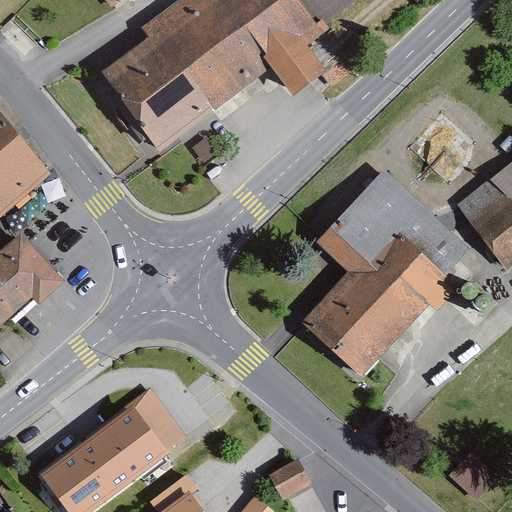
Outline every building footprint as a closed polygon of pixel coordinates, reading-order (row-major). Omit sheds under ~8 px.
[(153,39),(108,71),(162,147),(276,67),(296,95),(315,82),(323,94),(359,68),(330,27),(368,0),(185,0),(146,28),(153,39)] [(0,210),(6,217),(56,173),(0,110),(0,210)] [(511,164),(465,202),(506,251),(511,246),(511,164)] [(465,242),(386,166),(316,239),(355,276),(311,321),(351,360),(465,242)] [(0,251),(0,322),(32,294),(40,303),(60,285),(64,281),(21,234),(0,251)] [(96,429),(41,470),(73,511),(84,511),(186,435),(151,389),(96,429)] [(474,453),(455,473),(481,497),(500,477),(474,453)] [(298,460),(270,476),(283,498),(311,481),(298,460)] [(186,476),(151,503),(157,511),(168,511),(192,494),(197,490),(190,481),(186,476)] [(205,511),(192,494),(168,511),(205,511)] [(274,511),(257,497),(244,511),(274,511)]
